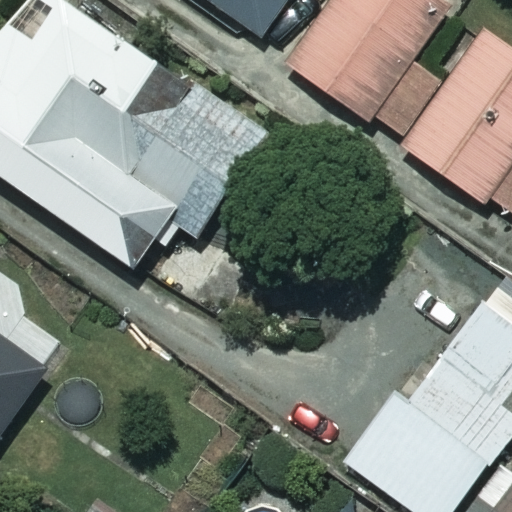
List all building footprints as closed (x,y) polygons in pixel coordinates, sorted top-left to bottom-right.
[(26,0),(0,36),(0,80),(2,88),(0,90),(0,181),(130,274),(152,243),(165,252),(179,232),(196,243),(265,147),(60,0),(26,0)] [(284,0),(202,0),(257,38),(284,0)] [(511,52),(440,0),(323,0),(276,69),(371,135),(382,119),(402,133),(390,150),(486,218),(494,206),(511,218),(511,52)] [(452,511),(511,430),(511,412),(505,408),(511,397),(511,305),(493,292),(413,403),(398,392),(345,465),(409,511),(452,511)] [(0,429),(36,379),(0,353),(0,429)] [(511,511),(511,469),(507,466),(474,511),(511,511)]
